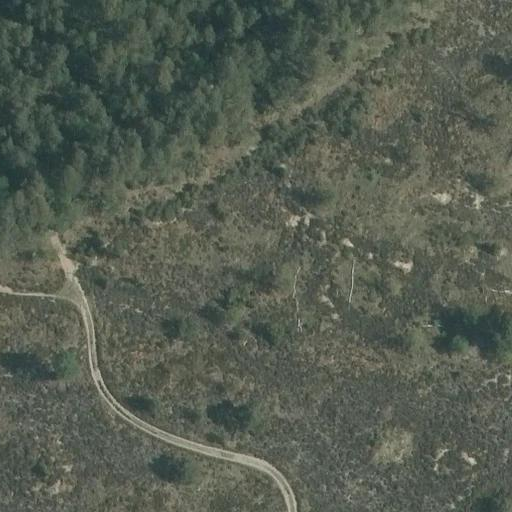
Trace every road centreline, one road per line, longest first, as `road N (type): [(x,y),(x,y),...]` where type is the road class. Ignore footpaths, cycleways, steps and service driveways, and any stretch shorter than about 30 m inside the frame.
road 1 (track): [(291,511),(286,490),(263,466),(183,443),(110,407),(40,201)]
road 2 (track): [(368,0),(209,90),(0,227)]
